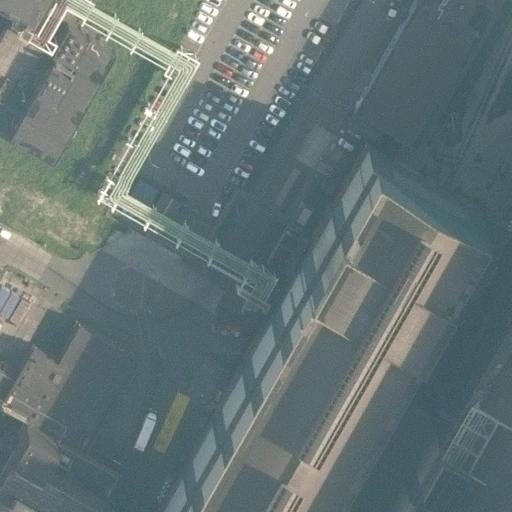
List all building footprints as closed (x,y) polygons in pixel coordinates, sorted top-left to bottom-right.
[(0,0),(0,5),(24,19),(27,21),(32,23),(40,8),(44,0),(0,0)] [(472,0),(412,0),(351,108),(414,143),(477,32),(460,22),(472,0)] [(11,127),(6,136),(50,161),(65,136),(113,50),(93,39),(83,33),(75,28),(65,23),(49,51),(54,54),(73,64),(71,68),(70,71),(68,74),(49,63),(48,63),(47,65),(42,74),(41,75),(35,86),(19,115),(16,119),(11,127)] [(0,511),(511,511),(511,246),(485,294),(481,302),(479,306),(430,392),(427,390),(410,380),(408,379),(453,300),(464,281),(450,273),(442,269),(445,264),(451,254),(452,252),(478,205),(448,188),(442,185),(433,179),(423,173),(409,166),(387,153),(386,152),(366,141),(365,140),(341,183),(335,192),(309,239),(308,240),(294,264),(289,274),(277,295),(266,314),(264,317),(260,324),(230,378),(224,388),(216,403),(210,413),(188,452),(153,511),(103,511),(96,508),(119,469),(118,468),(117,467),(117,468),(116,469),(113,468),(107,464),(80,449),(81,447),(120,379),(122,376),(135,353),(76,320),(76,321),(73,325),(55,357),(54,357),(46,352),(30,343),(29,344),(28,347),(16,367),(13,372),(2,365),(5,361),(4,360),(0,366),(0,511)] [(10,290),(0,307),(0,313),(19,324),(31,302),(10,290)] [(269,291),(259,310),(262,312),(265,313),(275,295),(269,291)]
